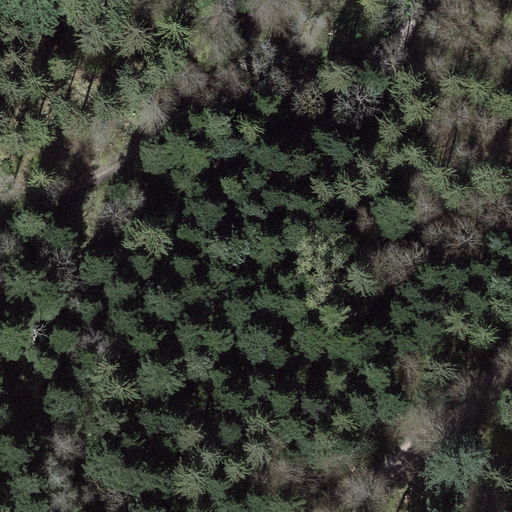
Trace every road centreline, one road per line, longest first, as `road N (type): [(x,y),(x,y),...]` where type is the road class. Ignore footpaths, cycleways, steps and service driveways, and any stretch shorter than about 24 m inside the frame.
road 1 (track): [(0,228),(192,116),(302,77),(415,56),(452,60),(511,94)]
road 2 (unclassified): [(511,378),(351,511)]
